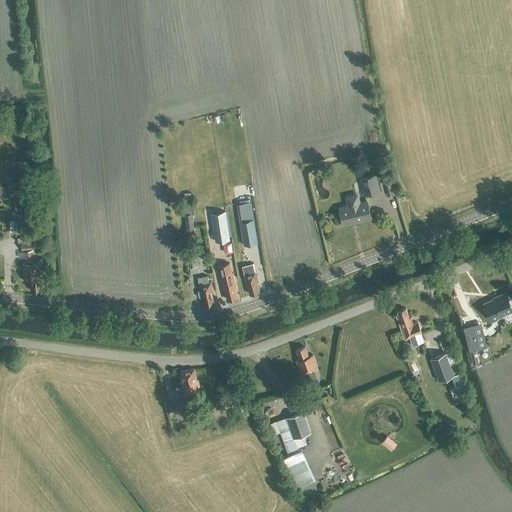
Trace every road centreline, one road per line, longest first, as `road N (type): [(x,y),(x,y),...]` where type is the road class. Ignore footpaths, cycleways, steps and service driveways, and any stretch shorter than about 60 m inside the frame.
road 1 (tertiary): [(0,294),(199,318),(253,305),(511,204)]
road 2 (unclassified): [(0,342),(174,362),(226,357),(511,249)]
